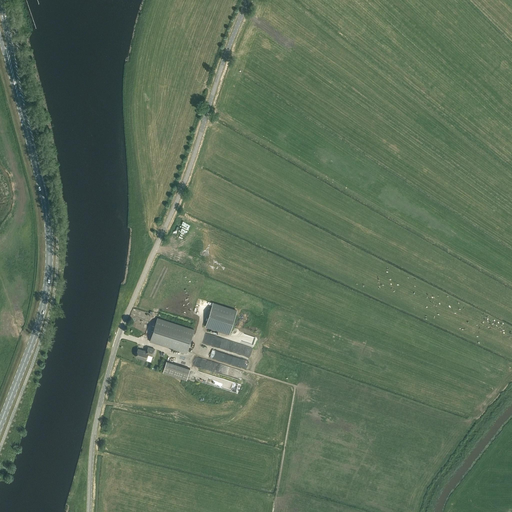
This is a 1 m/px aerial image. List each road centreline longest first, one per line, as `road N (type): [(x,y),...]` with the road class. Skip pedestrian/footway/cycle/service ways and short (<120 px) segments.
road 1 (unclassified): [(87,511),(92,442),(117,339),(183,183),(246,0)]
road 2 (primary): [(0,424),(37,327),(49,253),(17,96)]
